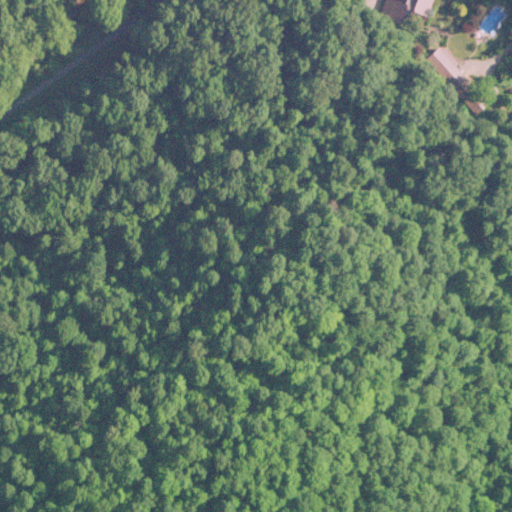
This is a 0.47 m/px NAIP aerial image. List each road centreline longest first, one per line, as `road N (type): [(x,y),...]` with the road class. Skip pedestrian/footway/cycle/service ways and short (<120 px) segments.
road 1 (residential): [(415,99),(455,41),(498,56),(490,137),(431,157),(415,99)]
road 2 (residential): [(238,0),(455,41)]
